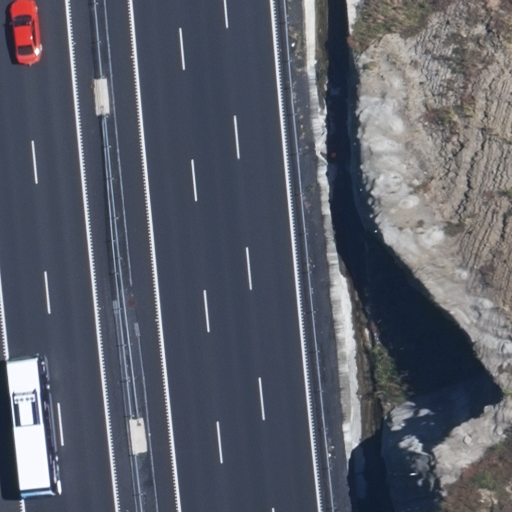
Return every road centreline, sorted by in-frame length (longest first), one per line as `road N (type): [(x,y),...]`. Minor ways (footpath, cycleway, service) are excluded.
road 1 (motorway): [(79,511),(25,0)]
road 2 (motorway): [(214,0),(257,511)]
